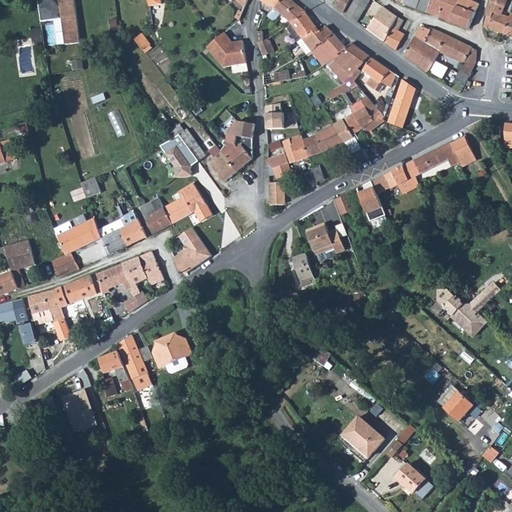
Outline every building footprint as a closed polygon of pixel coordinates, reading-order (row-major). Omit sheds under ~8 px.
[(59,0),(36,0),(40,21),(61,18),(65,45),(81,42),(79,29),(74,0),(62,0),(63,2),(59,3),(59,0)] [(280,0),(274,7),(267,16),(274,22),(280,14),(291,23),(306,13),(296,4),(290,0),(280,0)] [(338,0),(334,6),(344,13),(350,0),(338,0)] [(355,0),(347,15),(358,23),(370,0),(355,0)] [(403,0),(402,2),(402,3),(468,29),(479,4),(469,0),(403,0)] [(487,17),(492,18),(494,13),(501,15),(507,0),(491,0),(487,11),(487,17)] [(398,17),(383,7),(367,30),(384,42),(393,28),(392,27),(398,17)] [(306,13),(291,23),(303,40),(316,28),(306,13)] [(491,19),(486,18),(483,28),(487,29),(488,28),(503,34),(509,18),(506,17),(501,15),(494,13),(492,18),(491,19)] [(509,18),(503,34),(511,37),(511,13),(509,18)] [(398,17),(392,27),(393,28),(398,31),(404,21),(398,17)] [(291,23),(286,26),(297,43),(303,40),(291,23)] [(303,40),(299,43),(307,55),(312,52),(316,49),(321,44),(323,43),(333,34),(326,27),(320,33),(316,28),(303,40)] [(405,57),(429,73),(440,52),(448,36),(432,28),(430,31),(421,27),(405,57)] [(43,28),(32,30),(34,42),(45,40),(43,28)] [(393,28),(384,42),(396,51),(405,34),(398,31),(393,28)] [(144,32),(136,38),(146,52),(154,46),(144,32)] [(225,33),(207,48),(224,67),(246,63),(243,41),(233,42),(225,33)] [(323,43),(321,44),(335,59),(346,48),(333,34),(323,43)] [(448,36),(440,52),(464,64),(455,83),(464,87),(477,62),(477,50),(448,36)] [(264,40),(258,43),(263,56),(275,52),(269,38),(264,40)] [(346,48),(335,59),(350,77),(361,66),(370,57),(352,43),(346,48)] [(321,44),(316,49),(329,63),(335,59),(321,44)] [(372,58),(363,71),(380,84),(381,82),(391,87),(395,75),(372,58)] [(335,59),(329,63),(345,81),(350,77),(335,59)] [(289,71),(275,74),(277,82),(291,79),(289,71)] [(275,74),(264,76),(265,85),(277,82),(275,74)] [(342,88),(346,93),(359,86),(355,81),(352,86),(350,84),(342,88)] [(404,81),(389,122),(403,128),(416,89),(404,81)] [(346,93),(342,95),(349,107),(363,128),(364,131),(370,139),(373,137),(370,132),(385,121),(386,118),(359,86),(346,93)] [(281,102),(267,106),(269,129),(285,129),(285,113),(282,113),(281,102)] [(191,112),(184,103),(180,105),(188,115),(191,112)] [(339,122),(335,125),(345,142),(345,143),(355,138),(357,142),(360,139),(356,132),(363,128),(349,107),(336,116),(339,122)] [(227,146),(221,150),(238,172),(253,158),(254,138),(255,125),(239,122),(230,130),(228,139),(224,143),(227,146)] [(180,125),(168,132),(173,139),(179,135),(199,162),(206,157),(187,129),(185,131),(180,125)] [(316,135),(304,140),(309,157),(323,152),(345,142),(335,125),(316,135)] [(173,139),(172,140),(191,167),(199,162),(179,135),(173,139)] [(303,135),(302,135),(284,141),(291,163),(309,157),(304,140),(303,135)] [(466,137),(452,144),(458,156),(463,167),(477,160),(466,137)] [(355,138),(345,143),(353,155),(362,150),(357,142),(355,138)] [(0,141),(0,143),(6,161),(15,159),(9,139),(0,141)] [(192,176),(191,167),(172,140),(160,147),(176,170),(177,178),(188,177),(192,176)] [(435,151),(414,161),(422,174),(440,164),(458,156),(452,144),(451,142),(435,151)] [(221,150),(218,146),(210,153),(215,159),(210,163),(214,168),(213,169),(225,182),(238,172),(221,150)] [(362,150),(353,155),(357,165),(368,159),(362,150)] [(285,154),(269,160),(269,167),(273,168),(274,168),(289,163),(285,154)] [(414,161),(385,176),(392,188),(400,184),(405,193),(421,185),(418,176),(422,174),(414,161)] [(289,163),(274,168),(277,178),(292,173),(289,163)] [(321,165),(313,168),(317,182),(325,179),(321,165)] [(385,176),(382,177),(388,188),(392,188),(385,176)] [(382,177),(374,181),(379,193),(388,188),(382,177)] [(96,178),(82,184),(87,197),(101,192),(96,178)] [(183,198),(164,208),(172,225),(188,215),(206,205),(193,183),(182,190),(185,197),(183,198)] [(284,184),(269,184),(270,206),(283,206),(285,205),(284,184)] [(379,193),(362,200),(371,221),(387,214),(379,193)] [(349,194),(337,200),(343,215),(356,210),(349,194)] [(149,203),(140,208),(147,223),(151,221),(149,217),(164,208),(159,198),(149,203)] [(333,201),(323,205),(330,222),(339,218),(333,201)] [(151,221),(147,223),(153,235),(172,225),(164,208),(149,217),(151,221)] [(76,225),(88,219),(85,214),(74,220),(76,225)] [(125,227),(120,230),(128,246),(147,237),(139,220),(138,221),(134,214),(122,220),(125,227)] [(55,230),(58,236),(67,255),(71,253),(102,238),(99,230),(95,219),(73,229),(70,222),(55,230)] [(122,220),(116,222),(120,230),(125,227),(122,220)] [(116,222),(99,230),(102,238),(103,239),(120,230),(116,222)] [(315,226),(307,229),(317,254),(335,247),(337,253),(346,249),(337,228),(329,231),(327,225),(317,229),(315,226)] [(193,228),(180,236),(186,246),(186,252),(175,258),(184,274),(188,273),(212,256),(193,228)] [(120,230),(103,239),(110,255),(128,246),(120,230)] [(28,240),(4,246),(12,270),(13,271),(19,269),(19,267),(22,266),(23,263),(25,263),(28,264),(35,262),(28,240)] [(152,252),(140,257),(144,270),(148,279),(152,286),(165,280),(152,252)] [(67,255),(52,262),(58,274),(59,278),(80,269),(71,253),(67,255)] [(316,282),(307,254),(295,258),(304,286),(316,282)] [(140,257),(123,264),(133,288),(134,291),(132,293),(134,297),(139,308),(148,301),(143,292),(141,294),(137,285),(148,279),(144,270),(140,257)] [(123,264),(97,274),(100,282),(103,292),(104,294),(109,292),(108,289),(123,284),(124,287),(126,290),(133,288),(123,264)] [(19,269),(13,271),(19,288),(26,285),(19,269)] [(12,270),(0,275),(0,295),(19,288),(13,271),(12,270)] [(92,276),(56,290),(62,308),(70,305),(98,294),(98,295),(103,292),(100,282),(97,281),(94,281),(92,276)] [(489,290),(497,297),(504,291),(497,283),(489,290)] [(108,289),(109,292),(124,287),(123,284),(108,289)] [(56,290),(29,297),(37,325),(54,320),(55,323),(65,319),(62,308),(56,290)] [(497,297),(489,290),(472,305),(466,305),(464,303),(464,300),(458,295),(457,296),(451,290),(441,291),(441,301),(448,307),(447,308),(456,316),(454,317),(476,337),(491,321),(481,312),(497,297)] [(298,293),(284,296),(286,305),(300,302),(298,293)] [(134,297),(124,303),(129,314),(139,308),(134,297)] [(23,299),(12,303),(15,319),(17,324),(21,323),(21,326),(20,326),(26,346),(38,342),(33,323),(26,325),(25,322),(29,320),(23,299)] [(12,303),(0,305),(0,320),(4,319),(5,322),(15,319),(12,303)] [(70,305),(62,308),(65,319),(74,316),(70,305)] [(197,317),(191,320),(196,332),(203,329),(197,317)] [(157,344),(154,353),(160,369),(167,366),(170,373),(173,375),(188,369),(189,365),(187,358),(194,356),(187,339),(178,336),(177,333),(156,342),(157,344)] [(133,335),(120,343),(135,379),(141,377),(146,388),(153,384),(133,335)] [(299,348),(325,366),(332,355),(307,336),(299,348)] [(148,346),(140,349),(145,361),(153,358),(148,346)] [(130,378),(120,351),(101,359),(106,373),(116,369),(121,382),(130,378)] [(112,377),(103,381),(108,395),(117,392),(112,377)] [(135,379),(131,381),(133,387),(135,393),(146,388),(141,377),(135,379)] [(130,378),(121,382),(125,390),(133,387),(131,381),(130,378)] [(86,391),(65,398),(76,432),(97,425),(86,391)] [(460,392),(445,408),(460,422),(475,405),(460,392)] [(53,397),(44,400),(48,413),(58,410),(53,397)] [(360,417),(344,435),(370,457),(385,439),(360,417)] [(178,443),(169,423),(159,427),(160,431),(158,432),(161,439),(163,438),(166,444),(170,442),(172,446),(178,443)] [(411,425),(398,440),(403,445),(416,429),(411,425)] [(398,440),(386,453),(392,457),(403,445),(398,440)] [(131,441),(124,443),(126,449),(133,446),(131,441)] [(493,448),(485,457),(492,464),(501,454),(493,448)] [(409,464),(397,478),(422,500),(434,486),(409,464)] [(511,511),(511,506),(511,505),(503,499),(496,508),(499,510),(497,511),(511,511)]
